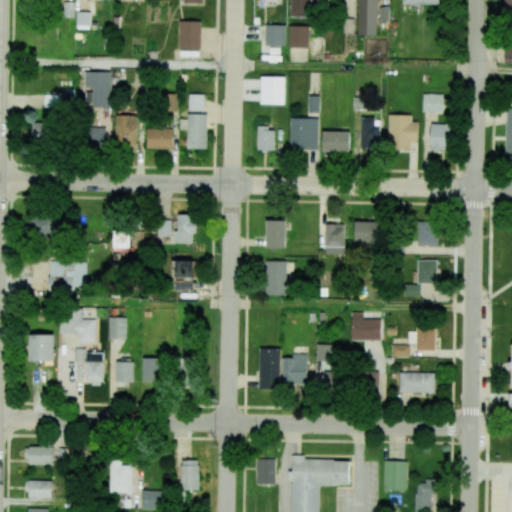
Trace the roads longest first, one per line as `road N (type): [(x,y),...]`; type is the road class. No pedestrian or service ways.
road 1 (residential): [(227,511),(236,0)]
road 2 (residential): [(469,511),(478,0)]
road 3 (residential): [(0,181),(511,189)]
road 4 (residential): [(0,420),(471,428)]
